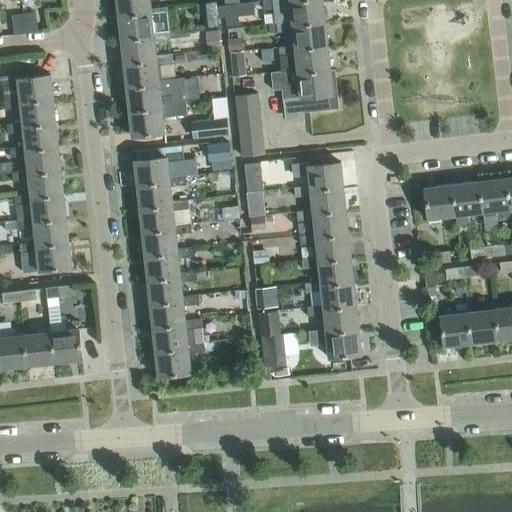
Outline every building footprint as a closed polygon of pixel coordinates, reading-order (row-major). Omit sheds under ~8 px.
[(116,0),(118,16),(151,12),(150,8),(149,0),(116,0)] [(325,22),(322,0),(302,0),(291,1),(290,0),(274,0),(277,23),(293,21),(293,25),(325,22)] [(216,1),(203,2),(206,26),(219,24),(218,15),(217,6),(216,1)] [(242,12),(257,10),(256,2),(241,3),(242,12)] [(237,4),(217,6),(219,20),(226,19),(227,22),(227,24),(227,29),(240,28),(239,17),(237,4)] [(169,30),(168,15),(167,6),(150,8),(151,12),(118,16),(121,39),(153,36),(153,32),(169,30)] [(35,10),(12,12),(13,30),(36,28),(35,10)] [(328,45),(325,22),(293,25),(293,21),(277,23),(267,24),(268,33),(294,30),(296,45),(296,49),(328,45)] [(170,39),(169,30),(153,32),(153,36),(121,39),(124,63),(156,60),(156,55),(154,41),(170,39)] [(207,50),(219,48),(217,31),(205,32),(207,50)] [(240,51),(238,38),(229,39),(230,52),(240,51)] [(330,69),(328,45),(296,49),(296,45),(279,47),(282,71),(298,69),(299,73),(330,69)] [(183,52),(172,54),(173,63),(184,62),(183,52)] [(157,65),(173,63),(172,54),(156,55),(156,60),(124,63),(126,87),(159,84),(158,79),(157,65)] [(38,63),(29,64),(30,76),(40,75),(38,63)] [(233,76),(246,75),(244,63),(231,65),(233,76)] [(335,69),(331,70),(330,69),(299,73),(298,69),(282,71),(272,72),(274,89),(283,88),(284,99),(301,97),(302,112),(339,108),(335,69)] [(2,85),(4,100),(20,98),(21,102),(53,99),(50,74),(40,75),(30,76),(19,78),(19,74),(1,76),(2,85)] [(224,76),(214,77),(216,95),(225,94),(224,76)] [(159,84),(126,87),(129,111),(161,107),(161,103),(186,101),(183,77),(175,78),(158,79),(159,84)] [(259,104),(257,92),(235,95),(237,106),(259,104)] [(56,123),(53,99),(21,102),(20,98),(4,100),(5,109),(21,108),(23,122),(23,126),(56,123)] [(186,101),(161,103),(161,107),(129,111),(132,136),(164,132),(162,116),(187,113),(186,101)] [(260,116),(259,104),(237,106),(238,119),(260,116)] [(261,129),(260,116),(238,119),(239,131),(261,129)] [(229,134),(227,117),(191,121),(193,138),(229,134)] [(58,146),(56,123),(23,126),(23,122),(7,124),(8,133),(24,131),(26,146),(26,150),(58,146)] [(263,141),(261,129),(239,131),(241,143),(263,141)] [(264,153),(263,141),(241,143),(242,156),(264,153)] [(231,168),(229,142),(209,143),(210,161),(216,161),(216,169),(231,168)] [(61,170),(58,146),(26,150),(26,146),(9,148),(10,157),(27,155),(28,170),(29,174),(61,170)] [(185,175),(184,160),(183,151),(165,153),(166,156),(134,160),(137,184),(169,181),(169,176),(185,175)] [(0,172),(12,172),(11,161),(0,162),(0,172)] [(309,171),(311,185),(311,189),(343,186),(341,161),(309,165),(309,161),(292,163),(293,173),(309,171)] [(264,190),(260,162),(245,164),(248,192),(264,190)] [(31,198),(64,194),(61,170),(29,174),(28,170),(12,172),(13,181),(29,179),(31,194),(31,198)] [(220,173),(222,189),(236,188),(234,172),(220,173)] [(186,184),(185,175),(169,176),(169,181),(137,184),(140,208),(172,205),(172,200),(170,186),(186,184)] [(510,208),(506,177),(479,180),(483,211),(485,228),(494,227),(494,223),(497,223),(496,210),(510,208)] [(483,211),(479,180),(452,184),(456,215),(483,211)] [(456,215),(452,184),(424,187),(429,224),(441,223),(440,216),(456,215)] [(346,210),(343,186),(311,189),(311,185),(294,187),(295,196),(312,195),(313,209),(314,213),(346,210)] [(66,218),(64,194),(31,198),(31,194),(15,195),(16,205),(32,203),(34,217),(34,221),(66,218)] [(188,199),(172,200),(172,205),(140,208),(142,232),(175,228),(174,224),(173,210),(189,208),(188,199)] [(265,215),(264,203),(248,204),(249,216),(265,215)] [(237,207),(220,209),(221,222),(239,220),(237,207)] [(349,234),(346,210),(314,213),(313,209),(297,211),(298,220),(314,218),(316,233),(317,237),(349,234)] [(250,218),(251,230),(263,229),(262,216),(250,218)] [(69,242),(66,218),(34,221),(34,217),(17,219),(17,221),(18,229),(35,227),(36,241),(37,245),(69,242)] [(17,221),(17,219),(4,221),(5,230),(18,229),(17,221)] [(191,222),(174,224),(175,228),(142,232),(145,256),(177,252),(177,248),(175,234),(192,232),(191,222)] [(351,257),(349,234),(317,237),(316,233),(300,235),(301,244),(317,242),(319,257),(319,261),(351,257)] [(72,266),(69,242),(37,245),(36,241),(20,243),(21,252),(37,251),(39,270),(72,266)] [(505,254),(504,244),(487,246),(488,256),(505,254)] [(193,246),(177,248),(177,252),(145,256),(148,280),(180,276),(179,272),(178,257),(194,256),(193,246)] [(488,256),(487,246),(470,248),(472,259),(488,256)] [(267,263),(266,250),(252,251),(253,263),(267,263)] [(451,261),(449,250),(432,252),(433,263),(451,261)] [(354,281),(351,257),(319,261),(319,257),(303,259),(304,268),(320,266),(322,281),(322,285),(354,281)] [(511,270),(511,260),(500,262),(501,272),(511,270)] [(480,275),(479,264),(462,266),(464,277),(480,275)] [(464,277),(462,266),(445,268),(445,271),(446,271),(447,279),(464,277)] [(205,269),(196,270),(197,279),(206,279),(205,269)] [(180,281),(197,279),(196,270),(179,272),(180,276),(148,280),(150,304),(183,300),(182,296),(180,281)] [(447,279),(446,271),(445,271),(425,273),(427,289),(448,287),(447,279)] [(356,305),(354,281),(322,285),(322,281),(305,283),(306,292),(323,290),(324,305),(325,309),(356,305)] [(466,293),(464,283),(456,284),(458,293),(466,293)] [(75,294),(74,284),(57,286),(58,296),(75,294)] [(275,286),(256,289),(257,301),(258,309),(277,306),(275,286)] [(37,299),(36,288),(19,290),(20,301),(37,299)] [(20,301),(19,290),(2,292),(3,303),(20,301)] [(153,327),(185,324),(185,320),(183,305),(199,303),(199,296),(198,294),(182,296),(183,300),(150,304),(153,327)] [(359,329),(356,305),(325,309),(324,305),(308,307),(309,316),(317,315),(317,319),(326,319),(327,328),(327,333),(359,329)] [(511,337),(511,305),(495,308),(499,339),(511,337)] [(499,339),(495,308),(468,311),(472,342),(499,339)] [(281,333),(278,310),(259,312),(261,336),(283,333),(281,333)] [(472,342),(468,311),(440,315),(444,346),(472,342)] [(202,327),(201,318),(185,320),(185,324),(153,327),(155,351),(188,348),(187,344),(204,342),(202,327)] [(79,328),(78,328),(77,320),(66,321),(67,329),(51,331),(55,362),(82,359),(79,328)] [(23,326),(10,327),(10,322),(0,322),(0,367),(0,368),(27,365),(24,334),(23,326)] [(362,354),(359,329),(327,333),(327,328),(311,330),(312,344),(329,342),(330,357),(362,354)] [(55,362),(51,331),(24,334),(27,365),(55,362)] [(286,364),(283,333),(261,336),(264,366),(286,364)] [(188,353),(205,351),(204,342),(187,344),(188,348),(155,351),(158,376),(190,372),(188,353)]
